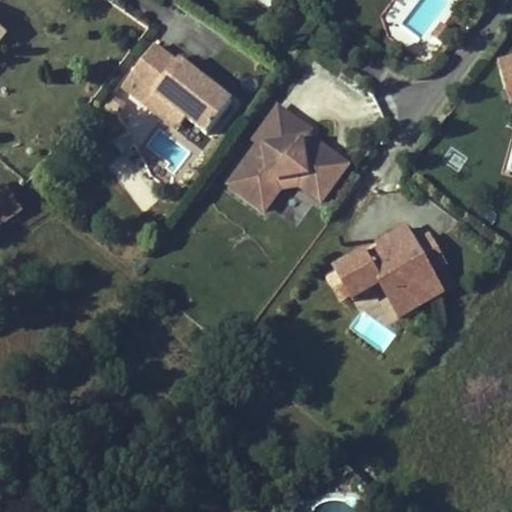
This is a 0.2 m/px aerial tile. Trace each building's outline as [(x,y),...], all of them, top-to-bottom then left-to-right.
[(391,38),(406,38),(407,10),(392,9),(391,38)] [(450,30),(441,22),(433,33),(443,40),(450,30)] [(207,88),(201,84),(203,80),(180,62),(178,64),(155,46),(123,87),(146,106),(156,93),(186,118),(208,135),(232,104),(209,85),(207,88)] [(511,59),(499,63),(511,104),(511,103),(511,59)] [(186,118),(156,93),(146,106),(177,130),(186,118)] [(125,107),(111,95),(104,104),(118,116),(125,107)] [(348,167),(308,137),(311,133),(279,109),(255,141),(260,145),(230,185),(265,211),(281,189),(299,186),(322,203),(348,167)] [(459,172),(469,156),(450,144),(440,160),(459,172)] [(0,201),(11,194),(7,188),(0,192),(0,201)] [(0,226),(23,212),(11,194),(0,201),(0,226)] [(443,294),(432,274),(415,245),(406,229),(378,245),(381,250),(367,258),(364,253),(335,269),(344,285),(337,288),(344,300),(351,296),(353,301),(381,285),(415,310),(443,294)] [(445,265),(429,237),(415,245),(432,274),(445,265)] [(367,258),(381,250),(378,245),(364,253),(367,258)] [(415,310),(381,285),(400,319),(415,310)]
